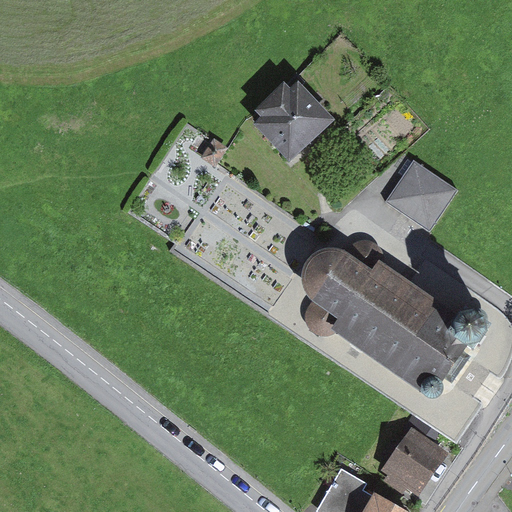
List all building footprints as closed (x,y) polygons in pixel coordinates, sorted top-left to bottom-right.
[(289,161),(335,120),(298,79),(290,88),(283,81),(254,110),(261,118),(255,123),(289,161)] [(413,161),(386,202),(431,231),(458,190),(413,161)] [(428,398),(433,399),(436,398),(440,396),(441,392),(441,388),(440,384),(466,347),(472,350),(489,328),(484,324),(486,320),(485,316),(482,312),(478,311),(474,312),(470,314),(465,311),(456,323),(379,268),(381,263),(381,259),(379,252),(373,247),(366,244),(357,245),(352,249),(345,259),(337,255),(326,255),(316,259),(310,267),(306,276),(306,284),(309,292),(317,301),(310,309),(308,316),(309,324),(313,331),(322,334),(330,334),(337,329),(423,389),(423,393),(425,396),(428,398)] [(413,493),(437,459),(422,449),(434,432),(415,419),(404,436),(411,441),(387,475),(413,493)] [(406,511),(374,491),(373,496),(362,491),(368,484),(342,470),(318,511),(406,511)]
